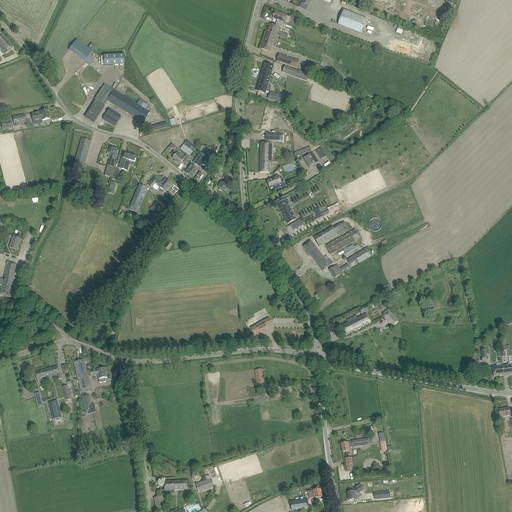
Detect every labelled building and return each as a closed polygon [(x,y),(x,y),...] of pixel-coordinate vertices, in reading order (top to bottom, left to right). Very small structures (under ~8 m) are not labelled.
[(386,0),(384,7),(398,12),(401,0),(386,0)] [(338,25),(361,34),(367,19),(344,10),(338,25)] [(284,15),(275,12),(273,18),(281,21),(284,15)] [(270,25),(267,32),(276,35),(278,36),(280,33),(277,32),(279,28),(270,25)] [(397,32),(402,34),(405,27),(399,25),(397,32)] [(276,35),(267,32),(261,49),(270,52),(276,35)] [(6,54),(9,51),(13,47),(5,38),(0,42),(0,49),(1,49),(6,54)] [(77,40),(69,50),(85,62),(90,56),(93,52),(77,40)] [(279,54),(277,62),(285,65),(287,58),(288,57),(279,54)] [(104,66),(124,65),(124,55),(104,56),(104,66)] [(90,56),(85,62),(88,64),(88,65),(89,65),(90,66),(95,59),(94,59),(90,56)] [(274,66),(269,65),(264,63),(259,80),(268,83),(274,66)] [(283,73),(307,82),(310,75),(285,66),(283,73)] [(257,87),(256,91),(261,92),(265,94),(266,91),(269,91),(271,86),(268,85),(268,83),(259,80),(257,87)] [(94,123),(108,101),(114,90),(105,84),(84,117),(94,123)] [(143,123),(150,113),(114,90),(108,101),(143,123)] [(270,92),(268,99),(273,100),(278,102),(279,100),(280,95),(278,94),(270,92)] [(279,100),(278,102),(284,103),(288,104),(290,97),(288,97),(288,96),(284,95),(280,94),(280,95),(279,100)] [(103,119),(106,121),(115,127),(121,116),(109,108),(103,119)] [(40,112),(32,114),(33,121),(39,120),(39,119),(42,119),(42,121),(50,119),(48,110),(40,112)] [(18,123),(26,122),(25,115),(13,117),(15,126),(19,125),(18,123)] [(176,118),(170,120),(172,126),(178,124),(176,118)] [(152,127),(153,131),(168,127),(166,123),(152,127)] [(83,170),(90,146),(91,141),(82,139),(73,167),(83,170)] [(180,149),(190,156),(197,147),(187,140),(180,149)] [(261,147),(260,173),(268,173),(269,173),(270,156),(272,156),(272,143),(268,143),(261,143),(261,147)] [(113,178),(115,169),(117,163),(115,162),(118,149),(111,147),(110,150),(109,150),(108,155),(111,155),(105,176),(113,178)] [(174,161),(179,165),(185,159),(177,153),(174,151),(171,154),(174,157),(173,158),(175,160),(174,161)] [(200,168),(207,157),(200,152),(192,162),(200,168)] [(124,158),(122,158),(119,168),(128,171),(130,161),(135,162),(135,160),(136,161),(136,160),(136,157),(127,154),(128,153),(127,153),(127,154),(125,153),(124,158)] [(303,159),(309,168),(315,164),(309,155),(303,159)] [(192,178),(198,170),(192,165),(186,173),(192,178)] [(214,181),(221,171),(218,169),(211,179),(214,181)] [(279,176),(274,178),(267,180),(270,188),(277,185),(278,188),(285,186),(282,178),(280,179),(279,176)] [(155,177),(149,184),(157,191),(159,188),(160,188),(160,187),(166,192),(172,184),(166,179),(162,183),(155,177)] [(223,191),(225,192),(225,191),(227,193),(230,188),(228,187),(227,186),(229,182),(226,180),(224,183),(222,182),(219,187),(220,188),(219,189),(223,192),(223,191)] [(144,186),(139,184),(130,205),(136,208),(144,186)] [(277,204),(288,224),(296,220),(288,204),(289,203),(287,199),(277,204)] [(162,205),(158,201),(151,210),(155,214),(162,205)] [(302,219),(291,225),(294,231),(305,225),(303,222),(302,219)] [(346,222),(315,237),(319,246),(347,233),(345,228),(349,227),(346,222)] [(345,246),(360,238),(356,229),(325,246),(330,254),(344,247),(345,249),(343,250),(346,255),(359,247),(358,245),(354,247),(352,245),(347,248),(345,246)] [(9,248),(12,249),(17,250),(20,239),(13,236),(9,248)] [(323,272),(327,268),(333,263),(330,259),(327,256),(324,258),(311,241),(303,247),(310,256),(323,272)] [(373,255),(368,247),(354,255),(347,260),(351,267),(359,263),(373,255)] [(9,296),(14,276),(16,265),(8,262),(3,280),(0,279),(0,281),(0,286),(2,287),(0,293),(9,296)] [(337,265),(329,270),(334,279),(343,273),(337,265)] [(389,285),(383,287),(385,293),(391,290),(389,285)] [(367,305),(359,309),(361,314),(370,310),(367,305)] [(388,309),(386,311),(388,312),(384,317),(394,327),(400,321),(388,309)] [(371,323),(366,314),(340,326),(345,336),(371,323)] [(273,324),(269,318),(251,328),(254,335),(261,331),(273,324)] [(74,362),(75,367),(78,377),(87,375),(86,371),(84,360),(74,362)] [(511,374),(511,362),(509,362),(508,364),(508,365),(502,366),(503,376),(511,374)] [(497,365),(497,367),(493,367),(494,377),(503,376),(502,366),(502,363),(497,364),(497,365)] [(48,369),(50,379),(56,378),(57,380),(62,379),(60,374),(60,375),(58,366),(48,369)] [(98,375),(99,379),(99,383),(106,382),(105,378),(107,378),(106,368),(86,371),(87,375),(78,377),(81,390),(90,388),(88,377),(98,375)] [(37,380),(38,383),(50,379),(48,369),(35,372),(37,380)] [(257,385),(259,385),(264,384),(262,369),(255,370),(257,385)] [(71,399),(67,386),(62,387),(66,401),(71,399)] [(40,392),(34,394),(38,407),(43,406),(40,392)] [(89,396),(87,396),(82,398),(86,414),(96,412),(95,408),(92,409),(89,396)] [(61,417),(57,401),(49,403),(53,419),(61,417)] [(510,415),(509,408),(499,409),(500,418),(504,418),(504,416),(510,415)] [(368,439),(352,441),(352,442),(341,444),(342,452),(350,451),(349,447),(353,447),(369,445),(368,439)] [(354,470),(352,458),(345,459),(347,471),(354,470)] [(211,479),(206,481),(196,484),(199,493),(214,488),(211,479)] [(187,490),(187,486),(187,481),(164,482),(165,491),(187,490)] [(364,489),(360,485),(358,486),(357,487),(357,488),(355,489),(356,490),(354,492),(347,492),(348,500),(353,500),(355,502),(358,499),(362,496),(360,493),(364,489)] [(311,499),(317,498),(322,497),(321,489),(316,490),(313,490),(310,491),(311,499)] [(154,498),(157,511),(165,509),(161,496),(154,498)] [(308,507),(307,500),(301,501),(300,500),(290,502),(292,510),(291,510),(292,511),(305,508),(308,507)]
